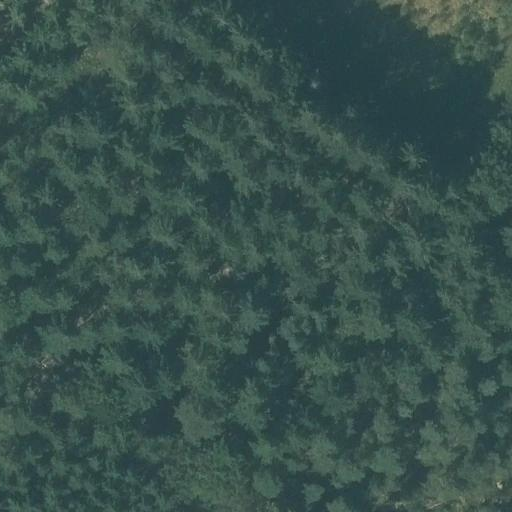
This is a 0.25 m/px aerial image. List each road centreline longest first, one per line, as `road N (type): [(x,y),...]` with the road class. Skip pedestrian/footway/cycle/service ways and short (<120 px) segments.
road 1 (track): [(162,511),(511,298)]
road 2 (track): [(245,511),(0,330)]
